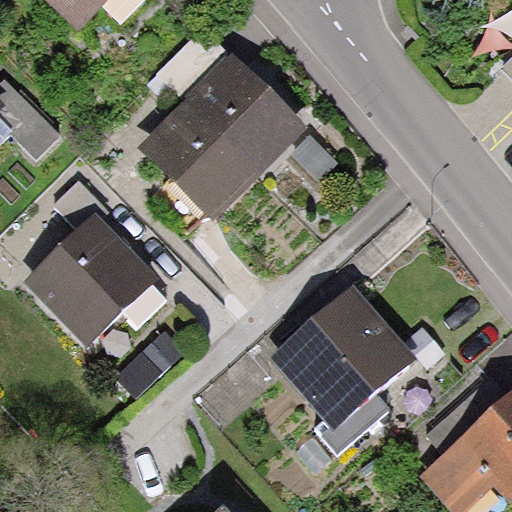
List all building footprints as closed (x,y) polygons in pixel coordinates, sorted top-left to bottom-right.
[(50,0),(81,30),(104,6),(122,23),(144,0),(50,0)] [(207,28),(149,83),(170,104),(227,48),(207,28)] [(188,100),(263,177),(311,128),(233,48),(184,96),(188,100)] [(0,148),(14,134),(37,157),(61,134),(7,80),(0,87),(0,148)] [(142,145),(216,222),(263,177),(188,100),(142,145)] [(312,135),(292,154),(320,183),(340,164),(312,135)] [(80,232),(26,284),(89,349),(124,315),(137,330),(168,300),(153,284),(160,277),(103,218),(110,211),(83,184),(57,209),(80,232)] [(355,287),(274,356),(327,419),(316,428),(340,456),(390,414),(375,396),(417,360),(355,287)] [(167,330),(118,377),(137,398),(187,350),(167,330)] [(511,389),(499,374),(427,437),(443,455),(422,474),(454,511),(466,511),(495,487),(509,503),(511,500),(511,389)]
